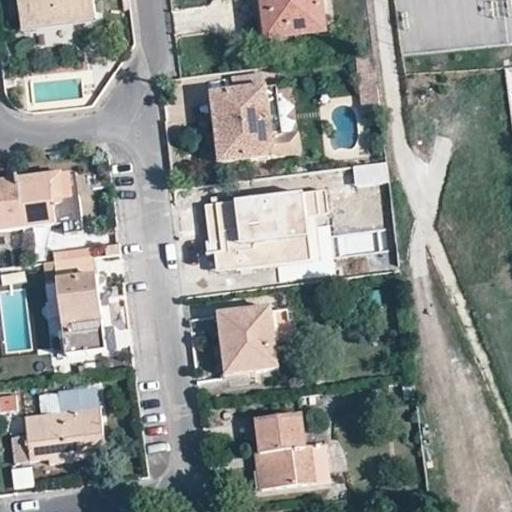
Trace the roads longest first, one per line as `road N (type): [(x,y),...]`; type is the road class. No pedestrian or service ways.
road 1 (residential): [(134,115),(189,499)]
road 2 (residential): [(134,115),(0,128)]
